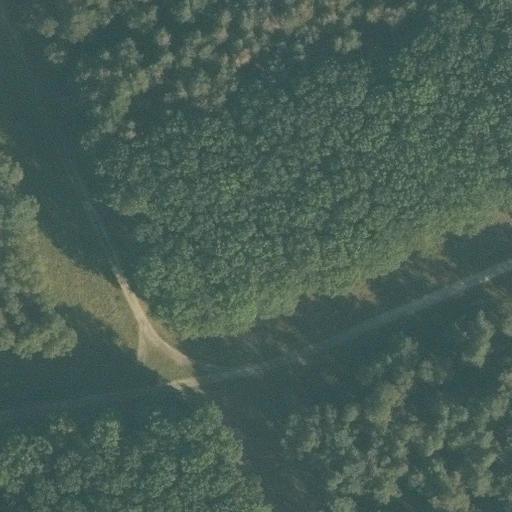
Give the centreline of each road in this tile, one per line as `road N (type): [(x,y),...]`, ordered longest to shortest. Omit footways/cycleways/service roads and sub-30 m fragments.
road 1 (track): [(0,16),(170,392)]
road 2 (track): [(511,259),(233,376),(170,392)]
road 3 (track): [(170,392),(0,424)]
